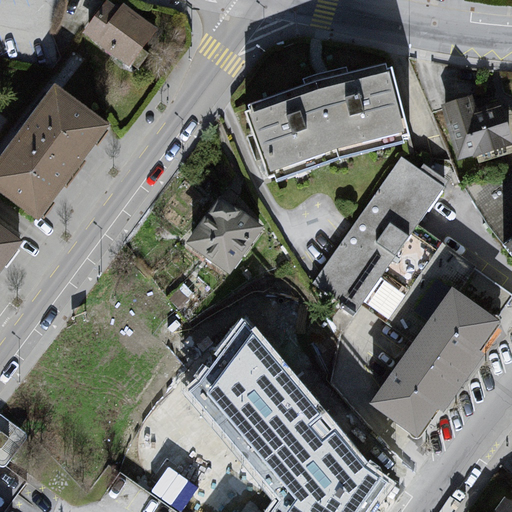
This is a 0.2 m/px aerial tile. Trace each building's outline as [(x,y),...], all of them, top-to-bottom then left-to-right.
[(110,0),(87,30),(128,61),(155,26),(123,1),(119,7),(110,0)] [(322,85),(246,114),(268,185),(339,160),(411,139),(392,68),(327,84),(322,85)] [(56,81),(0,150),(0,184),(40,215),(110,121),(56,81)] [(473,98),(446,106),(463,163),(511,148),(511,129),(503,100),(476,108),(473,98)] [(402,155),(314,280),(358,311),(451,180),(424,161),(420,168),(402,155)] [(220,200),(188,242),(230,272),(265,226),(220,200)] [(0,219),(0,264),(22,236),(0,219)] [(450,282),(370,398),(421,432),(501,316),(498,314),(511,295),(511,294),(475,265),(459,288),(450,282)] [(391,309),(404,294),(394,285),(381,299),(391,309)] [(258,326),(202,404),(289,511),(361,511),(378,489),(394,465),(258,326)] [(154,490),(186,505),(199,479),(167,463),(154,490)] [(511,511),(511,496),(505,491),(490,511),(511,511)]
